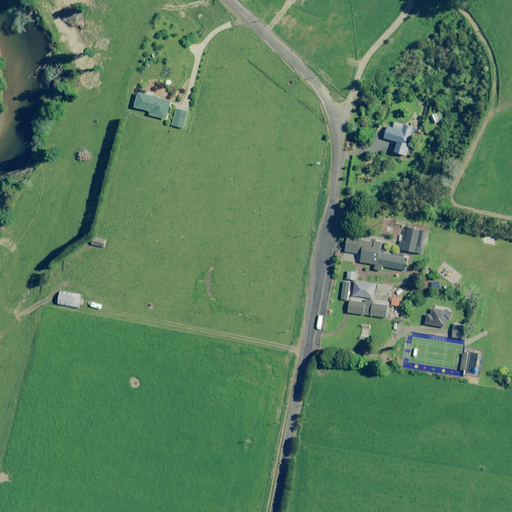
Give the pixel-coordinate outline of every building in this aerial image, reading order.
[(172,101),(139,93),(136,107),(151,111),(150,115),(168,119),(172,101)] [(189,112),(177,109),(173,125),(185,128),(189,112)] [(441,112),(436,114),(440,124),(445,122),(441,112)] [(416,128),(405,125),(403,131),(389,127),(385,138),(399,142),(396,152),(408,156),(416,128)] [(422,215),(391,211),(390,223),(420,227),(422,215)] [(417,234),(400,231),(397,253),(413,255),(417,234)] [(107,240),(96,237),(94,245),(105,248),(107,240)] [(376,245),(342,240),(340,255),(357,257),(356,266),(370,268),(370,272),(379,274),(379,270),(402,273),(404,259),(375,255),(376,245)] [(352,274),(343,273),(342,282),(351,284),(352,274)] [(377,284),(356,281),(354,296),(375,299),(377,284)] [(345,286),(339,285),(336,303),(342,303),(345,286)] [(84,294),(63,291),(61,303),(81,307),(84,294)] [(384,308),(344,302),(342,314),(382,320),(384,308)] [(448,314),(424,311),(421,328),(445,331),(448,314)] [(371,325),(362,324),(361,339),(369,340),(371,325)] [(463,329),(449,327),(447,340),(461,342),(463,329)]
